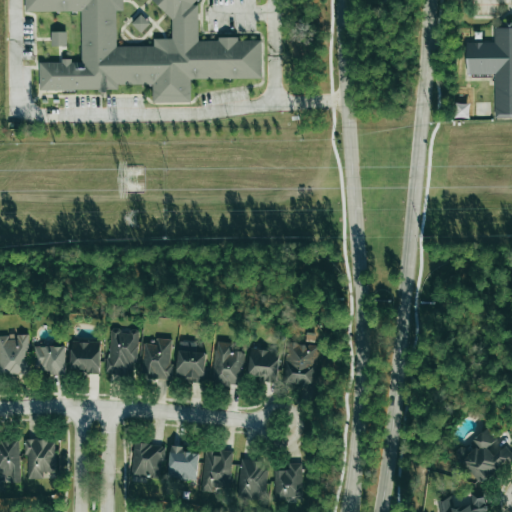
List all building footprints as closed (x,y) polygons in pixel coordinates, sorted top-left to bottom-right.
[(22,0),(22,8),(77,8),(78,62),(36,62),(36,86),(147,85),(147,101),(186,101),(186,76),(257,76),(257,39),(193,40),(193,0),(22,0)] [(494,45),(494,29),(511,29),(511,116),(493,116),(493,74),(465,74),(465,45),(494,45)] [(66,46),(66,30),(51,30),(51,46),(66,46)] [(469,118),(469,102),(454,102),(453,118),(469,118)] [(138,331),(120,331),(120,329),(109,329),(107,373),(129,374),(130,363),(137,363),(138,331)] [(0,335),(0,374),(29,373),(27,335),(0,335)] [(172,339),(156,339),(156,344),(143,344),(142,378),(171,378),(172,339)] [(70,369),(87,369),(86,374),(100,374),(101,342),(71,341),(70,369)] [(213,384),(242,385),(243,352),(233,352),(233,343),(215,342),(213,384)] [(285,385),(317,386),(318,344),(286,343),(285,385)] [(34,346),(35,373),(66,372),(65,345),(34,346)] [(276,383),(280,351),(252,347),(248,375),(264,377),(263,381),(276,383)] [(176,380),(204,381),(206,352),(178,350),(176,380)] [(478,446),(462,460),(482,484),(511,457),(511,455),(487,427),(473,440),(478,446)] [(43,472),(55,472),(55,440),(26,440),(26,479),(43,479),(43,472)] [(20,483),(19,441),(0,441),(0,487),(5,487),(5,483),(20,483)] [(132,477),(162,478),(164,445),(133,444),(132,477)] [(199,453),(183,452),(183,447),(171,446),(168,477),(197,480),(199,453)] [(201,491),(227,494),(232,453),(205,450),(201,491)] [(238,499),(265,500),(267,461),(240,460),(238,499)] [(303,498),(302,463),(288,464),(288,471),(274,471),(275,498),(303,498)] [(487,511),(484,492),(470,494),(472,504),(455,507),(454,496),(437,499),(438,511),(487,511)]
